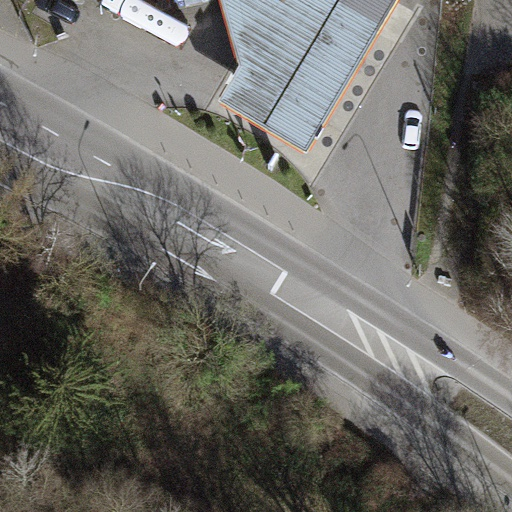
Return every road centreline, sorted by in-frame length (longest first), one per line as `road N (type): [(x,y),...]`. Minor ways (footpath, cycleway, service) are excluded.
road 1 (primary): [(0,118),(389,353)]
road 2 (primary): [(389,353),(455,437),(511,481)]
road 3 (primary): [(511,396),(389,353)]
